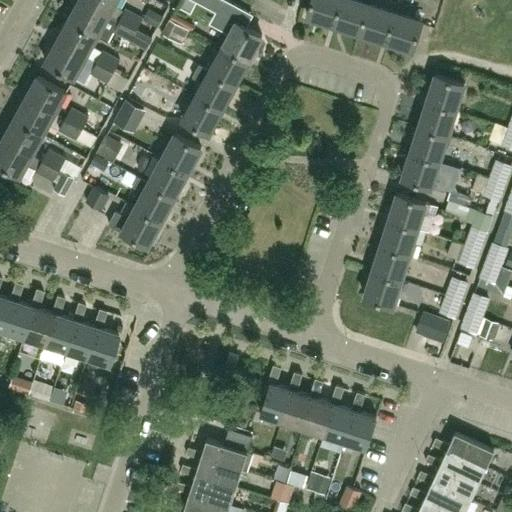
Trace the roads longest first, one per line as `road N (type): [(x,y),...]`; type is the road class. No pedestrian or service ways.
road 1 (residential): [(305,337),(382,100),(366,83),(300,66),(273,75),(173,294)]
road 2 (residential): [(110,511),(173,294)]
road 3 (residential): [(511,403),(305,337)]
road 4 (residential): [(173,294),(0,237)]
road 5 (residential): [(305,337),(173,294)]
